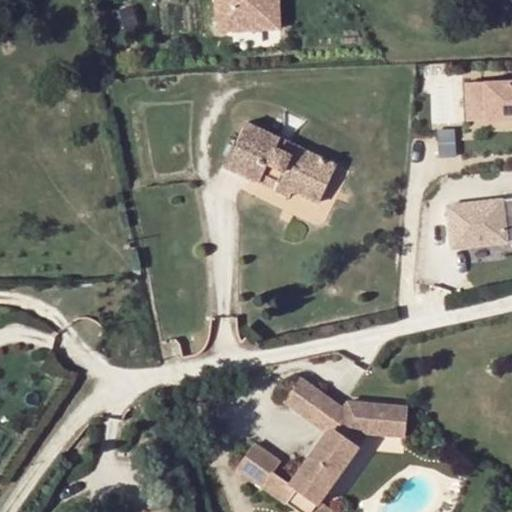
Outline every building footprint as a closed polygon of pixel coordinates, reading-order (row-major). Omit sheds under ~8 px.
[(215,0),(217,32),(249,30),(247,0),(215,0)] [(278,0),(247,0),(249,30),(280,28),(278,0)] [(511,73),(485,75),(487,113),(511,111),(511,73)] [(485,75),(466,76),(468,114),(487,113),(485,75)] [(274,144),(278,136),(245,121),(225,165),(275,189),(278,182),(290,188),(318,201),(336,164),(289,142),(285,149),(274,144)] [(455,124),(439,124),(440,151),(456,150),(455,124)] [(289,142),(278,136),(274,144),(285,149),(289,142)] [(278,182),(275,189),(287,195),(290,188),(278,182)] [(511,197),(447,205),(451,247),(511,240),(511,197)] [(283,401),(313,423),(331,398),(301,377),(283,401)] [(313,423),(326,431),(330,425),(343,407),(331,398),(313,423)] [(408,406),(348,401),(343,407),(330,425),(326,431),(288,484),(273,473),(281,462),(254,442),(236,467),(299,511),(311,511),(317,504),(319,501),(359,445),(356,444),(364,433),(406,437),(408,406)] [(334,511),(319,501),(317,504),(311,511),(334,511)]
